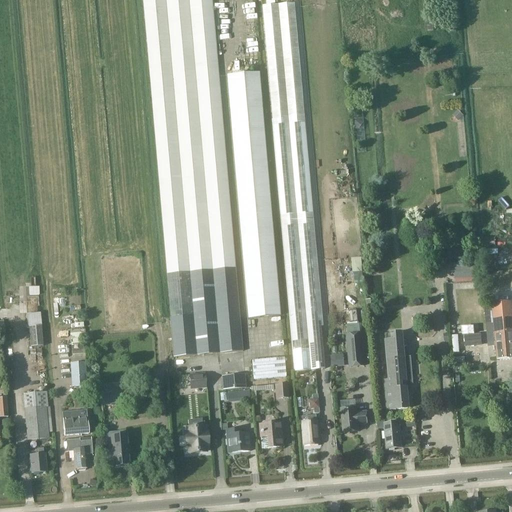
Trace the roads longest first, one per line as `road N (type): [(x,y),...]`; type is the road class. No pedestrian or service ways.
road 1 (track): [(68,511),(26,0)]
road 2 (secondary): [(107,511),(511,474)]
